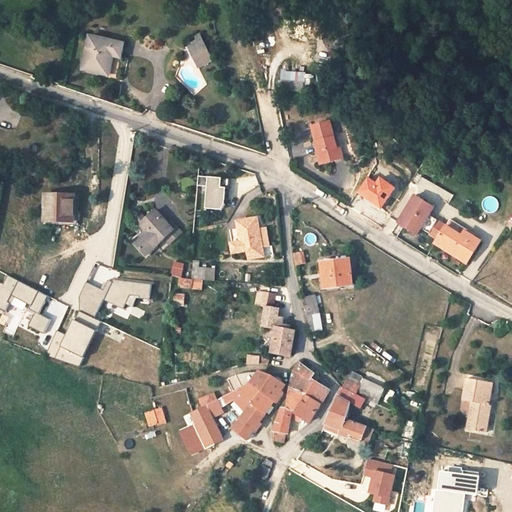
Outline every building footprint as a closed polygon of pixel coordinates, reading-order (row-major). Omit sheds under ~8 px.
[(198,41),(188,46),(198,67),(213,60),(200,35),(195,37),(198,41)] [(124,44),(89,36),(82,69),(108,74),(112,55),(121,57),(124,44)] [(305,74),(283,72),(282,88),(304,90),(305,74)] [(316,142),(317,142),(320,153),(317,154),(320,165),(343,159),(340,148),(337,149),(335,138),(330,122),(311,126),(316,142)] [(441,166),(426,159),(423,165),(438,172),(441,166)] [(209,187),(209,177),(200,177),(200,186),(209,187)] [(227,189),(222,188),(223,178),(209,177),(209,187),(207,209),(221,210),(226,204),(227,189)] [(359,193),(380,208),(394,188),(379,177),(375,183),(369,179),(359,193)] [(222,188),(227,189),(230,189),(231,179),(223,178),(222,188)] [(75,194),(47,194),(45,220),(75,221),(75,194)] [(421,228),(438,239),(435,244),(467,264),(481,242),(465,232),(462,236),(446,226),(429,216),(434,208),(416,196),(398,223),(417,235),(421,228)] [(146,255),(158,244),(165,238),(174,230),(169,224),(163,217),(162,219),(156,211),(147,218),(141,224),(143,227),(149,233),(136,244),(146,255)] [(145,216),(133,226),(139,231),(143,227),(141,224),(147,218),(145,216)] [(242,241),(233,243),(234,252),(253,249),(263,247),(260,228),(259,218),(239,221),(242,241)] [(383,229),(396,238),(404,227),(390,218),(383,229)] [(451,219),(446,226),(462,236),(465,232),(466,229),(451,219)] [(169,224),(174,230),(165,238),(170,243),(182,232),(172,220),(169,224)] [(266,227),(260,228),(263,247),(253,249),(254,254),(265,252),(269,247),(266,227)] [(322,264),(318,265),(319,275),(320,280),(320,287),(325,287),(339,286),(353,285),(351,259),(322,262),(322,264)] [(178,267),(172,266),(171,275),(183,276),(183,273),(185,264),(178,263),(178,267)] [(201,267),(194,266),(192,278),(206,279),(207,267),(201,267)] [(45,301),(41,299),(44,294),(7,275),(2,284),(0,282),(0,309),(5,312),(9,303),(7,302),(11,295),(30,305),(29,309),(35,312),(27,326),(43,334),(50,319),(39,313),(45,301)] [(124,309),(131,295),(140,296),(140,298),(151,299),(152,284),(114,279),(113,282),(109,280),(104,290),(87,282),(79,297),(80,311),(95,318),(104,300),(124,309)] [(277,295),(259,292),(257,305),(267,307),(275,308),(277,295)] [(317,294),(302,296),(304,305),(318,303),(317,294)] [(318,303),(304,305),(306,316),(314,314),(320,313),(318,303)] [(275,308),(267,307),(263,326),(277,327),(280,309),(275,308)] [(314,314),(306,316),(309,332),(311,332),(316,331),(314,314)] [(73,321),(65,336),(57,332),(46,354),(54,359),(61,346),(82,357),(94,331),(73,321)] [(295,331),(277,327),(273,352),(290,355),(295,331)] [(61,346),(54,359),(78,366),(82,357),(61,346)] [(261,356),(248,354),(247,363),(259,364),(261,356)] [(271,357),(261,356),(259,364),(268,365),(271,357)] [(295,370),(291,388),(306,395),(321,404),(330,390),(316,382),(312,379),(315,374),(300,363),(295,370)] [(273,378),(259,372),(249,386),(261,394),(262,392),(275,401),(278,402),(285,393),(282,391),(285,385),(273,378)] [(343,387),(354,392),(366,399),(378,404),(385,389),(350,373),(343,387)] [(493,383),(468,378),(464,400),(473,402),(471,412),(468,429),(486,432),(489,414),(488,414),(493,383)] [(249,386),(223,397),(227,404),(235,399),(247,412),(253,404),(267,413),(275,401),(262,392),(261,394),(249,386)] [(343,387),(339,395),(351,402),(354,392),(343,387)] [(306,395),(291,388),(287,409),(282,408),(274,431),(276,431),(275,441),(285,442),(286,434),(289,434),(291,418),(300,422),(303,417),(311,421),(321,404),(306,395)] [(366,399),(354,392),(351,402),(351,403),(361,409),(366,399)] [(327,424),(342,430),(340,434),(347,437),(361,442),(366,428),(346,419),(351,403),(351,402),(339,395),(329,419),(327,424)] [(219,399),(192,412),(198,424),(195,426),(204,447),(224,437),(215,416),(224,412),(222,407),(219,399)] [(473,402),(464,400),(462,410),(471,412),(473,402)] [(267,413),(253,404),(247,412),(235,428),(245,437),(248,439),(254,431),(255,430),(256,429),(256,428),(257,427),(258,426),(261,422),(267,413)] [(162,408),(155,410),(159,423),(159,425),(166,423),(162,408)] [(155,410),(146,413),(150,426),(159,423),(155,410)] [(417,423),(408,420),(403,436),(414,439),(417,423)] [(327,424),(325,428),(340,434),(342,430),(327,424)] [(195,426),(183,431),(192,452),(204,447),(195,426)] [(375,430),(366,428),(361,442),(369,445),(375,430)] [(413,444),(403,442),(401,456),(410,458),(413,444)] [(410,458),(401,456),(399,466),(408,468),(410,458)] [(274,462),(266,458),(263,464),(271,469),(274,462)] [(364,476),(375,478),(371,494),(377,496),(376,503),(388,506),(394,476),(389,475),(391,465),(367,460),(364,476)] [(271,469),(263,464),(259,473),(268,478),(271,469)] [(478,477),(443,472),(437,511),(460,511),(464,487),(476,489),(478,477)]
